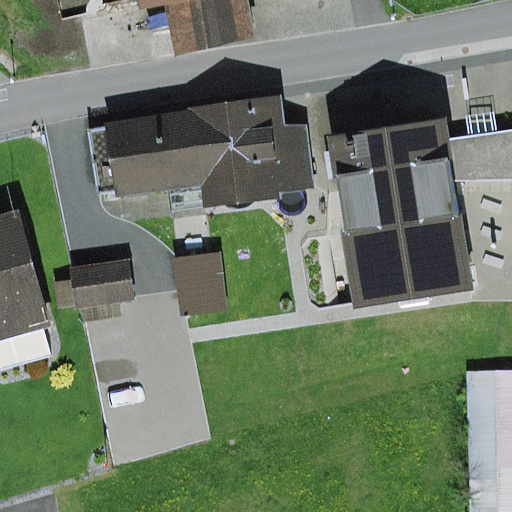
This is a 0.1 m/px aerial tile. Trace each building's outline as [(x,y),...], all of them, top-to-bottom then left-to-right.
[(169,0),(171,5),(188,2),(196,51),(274,31),(266,0),(169,0)] [(282,100),(95,126),(106,208),(294,182),(282,100)] [(350,133),(375,301),(497,283),(472,115),(350,133)] [(29,208),(0,215),(0,338),(59,323),(29,208)] [(219,253),(172,258),(179,317),(225,312),(219,253)] [(129,260),(73,269),(82,323),(121,316),(119,305),(136,302),(129,260)] [(511,511),(511,361),(471,363),(476,511),(511,511)]
